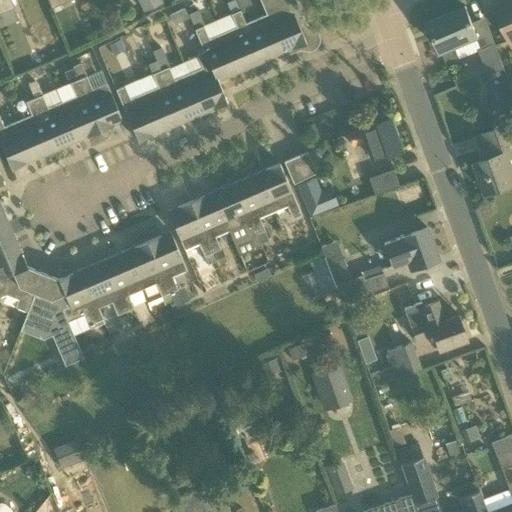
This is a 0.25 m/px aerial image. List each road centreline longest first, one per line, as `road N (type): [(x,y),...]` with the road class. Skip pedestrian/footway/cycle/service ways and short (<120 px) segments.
road 1 (residential): [(52,205),(401,42)]
road 2 (residential): [(511,357),(401,42)]
